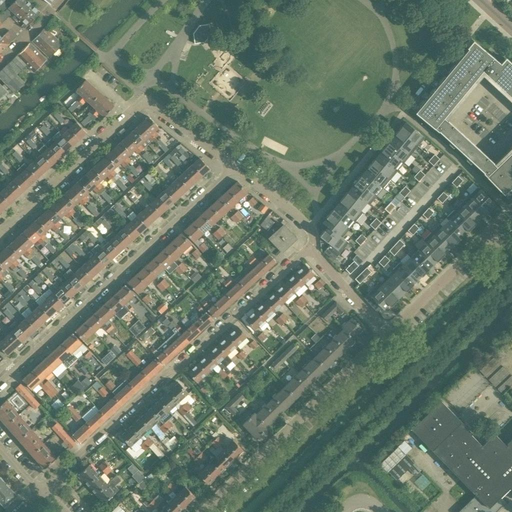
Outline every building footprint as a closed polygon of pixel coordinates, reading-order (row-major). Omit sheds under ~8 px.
[(15,0),(5,11),(8,14),(11,11),(15,15),(27,1),(26,0),(15,0)] [(27,1),(15,15),(12,18),(14,20),(17,17),(20,20),(33,6),(27,1)] [(40,12),(33,6),(20,20),(24,23),(21,27),(24,29),(40,12)] [(0,25),(3,23),(9,16),(8,14),(5,11),(2,15),(0,12),(0,25)] [(199,25),(193,33),(194,43),(202,42),(201,36),(204,32),(204,30),(207,30),(208,31),(210,31),(209,24),(199,25)] [(31,41),(49,58),(62,44),(44,28),(31,41)] [(0,51),(11,42),(15,37),(9,31),(4,35),(0,32),(0,51)] [(426,100),(424,99),(418,107),(419,108),(415,113),(433,129),(434,129),(487,176),(486,177),(503,195),(508,190),(509,191),(511,188),(511,64),(505,58),(502,62),(500,63),(473,41),(466,48),(468,49),(464,53),(463,52),(457,60),(458,61),(455,65),(453,64),(447,72),(448,73),(445,77),(444,76),(437,83),(439,84),(435,88),(434,87),(428,95),(429,96),(426,100)] [(16,56),(26,65),(33,73),(46,60),(29,44),(16,56)] [(26,65),(16,56),(0,71),(0,77),(15,93),(25,82),(16,75),(26,65)] [(85,100),(89,103),(99,92),(85,79),(75,90),(79,94),(75,98),(77,100),(81,103),(82,104),(85,100)] [(87,115),(88,116),(89,117),(106,99),(99,92),(89,103),(93,107),(89,111),(90,111),(87,115)] [(106,99),(89,117),(91,119),(93,120),(100,113),(104,116),(114,105),(106,99)] [(71,112),(76,108),(73,104),(68,109),(71,112)] [(147,117),(140,123),(153,138),(154,137),(157,135),(153,131),(157,127),(147,117)] [(67,129),(78,140),(85,134),(74,122),(67,129)] [(398,131),(417,147),(425,138),(406,122),(402,127),(402,126),(398,131)] [(140,123),(133,129),(143,140),(147,137),(150,141),(151,140),(154,144),(156,143),(158,141),(154,137),(153,138),(140,123)] [(58,132),(71,146),(78,140),(67,129),(61,135),(58,132)] [(133,129),(126,136),(140,151),(143,148),(139,144),(143,140),(133,129)] [(417,147),(398,131),(395,135),(392,139),(411,155),(417,147)] [(51,139),(64,153),(71,146),(58,132),(51,139)] [(126,136),(119,142),(129,153),(133,149),(137,153),(140,151),(126,136)] [(46,148),(57,159),(64,153),(51,139),(44,144),(47,147),(46,148)] [(404,163),(411,155),(392,139),(388,144),(388,143),(384,147),(404,163)] [(159,140),(158,141),(156,143),(160,148),(164,145),(159,140)] [(119,142),(105,155),(115,166),(119,162),(123,166),(126,171),(128,169),(132,166),(132,165),(130,167),(127,164),(131,161),(130,160),(129,161),(125,156),(129,153),(119,142)] [(164,145),(160,148),(159,149),(155,152),(159,157),(168,149),(164,145)] [(176,148),(182,155),(185,152),(181,147),(181,148),(179,146),(176,148)] [(404,163),(384,147),(381,152),(378,156),(397,172),(404,163)] [(39,154),(50,166),(57,159),(46,148),(39,154)] [(170,158),(173,162),(177,159),(173,155),(175,153),(173,151),(169,154),(171,157),(169,159),(170,158)] [(33,161),(43,172),(50,166),(39,154),(33,161)] [(112,176),(116,180),(117,181),(119,179),(120,178),(112,169),(115,166),(105,155),(98,162),(112,177),(112,176)] [(390,180),(397,172),(378,156),(375,160),(374,160),(371,164),(390,180)] [(191,164),(201,175),(208,168),(198,157),(191,164)] [(26,167),(36,178),(43,172),(33,161),(27,166),(26,167)] [(98,162),(91,168),(101,179),(106,175),(109,179),(112,177),(98,162)] [(19,174),(29,185),(36,178),(26,167),(27,166),(24,163),(16,170),(19,173),(19,174)] [(184,170),(194,181),(201,175),(191,164),(184,170)] [(383,188),(390,180),(371,164),(367,168),(368,169),(364,173),(383,188)] [(84,174),(101,193),(102,193),(104,191),(106,189),(102,186),(98,182),(101,179),(91,168),(84,174)] [(177,177),(187,188),(194,181),(184,170),(177,177)] [(148,173),(144,177),(149,182),(152,178),(148,173)] [(383,188),(364,173),(361,177),(360,176),(357,181),(376,196),(383,188)] [(12,180),(22,191),(29,185),(19,174),(12,180)] [(84,174),(77,181),(88,192),(91,188),(95,192),(99,196),(100,194),(101,193),(84,174)] [(170,183),(180,194),(187,188),(177,177),(170,183)] [(140,181),(146,188),(149,184),(143,178),(140,181)] [(5,186),(15,198),(22,191),(12,180),(5,186)] [(77,181),(70,187),(84,202),(88,199),(84,195),(88,192),(77,181)] [(237,181),(228,190),(237,200),(247,192),(237,181)] [(376,196),(357,181),(353,185),(354,185),(350,189),(366,203),(369,205),(376,196)] [(163,190),(174,201),(180,194),(170,183),(163,190)] [(0,195),(8,204),(15,198),(5,186),(0,190),(0,195)] [(70,187),(63,194),(73,204),(78,201),(81,205),(84,202),(70,187)] [(478,187),(470,195),(487,213),(491,209),(491,208),(495,204),(478,187)] [(366,203),(350,189),(347,193),(346,193),(343,197),(359,211),(360,210),(366,203)] [(157,196),(167,207),(174,201),(163,190),(157,196)] [(228,190),(219,198),(229,208),(237,200),(228,190)] [(63,194),(56,200),(70,215),(71,215),(74,212),(70,207),(73,204),(63,194)] [(0,208),(1,210),(8,204),(0,195),(0,208)] [(487,213),(470,195),(462,202),(479,220),(483,216),(487,213)] [(150,202),(160,213),(167,207),(157,196),(150,202)] [(257,202),(252,197),(247,202),(252,207),(257,202)] [(337,206),(355,221),(363,213),(360,210),(359,211),(343,197),(339,201),(340,202),(337,206)] [(219,198),(210,206),(220,217),(229,208),(219,198)] [(56,200),(49,206),(59,217),(63,214),(67,218),(70,215),(56,200)] [(143,209),(153,220),(160,213),(150,202),(145,207),(143,209)] [(479,220),(462,202),(454,210),(472,228),(476,224),(475,223),(479,220)] [(258,209),(263,213),(268,207),(262,203),(258,209)] [(49,206),(43,213),(56,228),(57,227),(60,224),(57,220),(59,217),(49,206)] [(210,206),(201,214),(211,225),(220,217),(210,206)] [(349,230),(355,221),(337,206),(333,210),(329,214),(349,230)] [(90,211),(93,215),(95,217),(99,213),(93,207),(90,211)] [(116,214),(113,210),(111,208),(107,212),(112,218),(116,214)] [(425,211),(430,216),(433,213),(428,208),(425,211)] [(136,215),(146,226),(153,220),(143,209),(136,215)] [(129,222),(139,233),(146,226),(136,215),(130,220),(121,210),(118,213),(122,217),(123,216),(129,222)] [(449,220),(463,235),(467,231),(468,231),(472,228),(454,210),(446,218),(449,220)] [(238,211),(234,214),(239,220),(243,216),(238,211)] [(74,212),(71,215),(74,218),(72,220),(76,224),(79,220),(76,217),(73,214),(75,212),(74,212)] [(57,234),(59,233),(60,231),(57,227),(56,228),(43,213),(36,219),(46,230),(50,226),(53,230),(57,234)] [(201,214),(192,222),(192,223),(202,233),(211,225),(201,214)] [(239,220),(234,214),(230,218),(236,223),(239,220)] [(349,230),(329,214),(326,218),(322,223),(327,227),(341,238),(342,238),(349,230)] [(267,217),(263,221),(271,227),(274,222),(267,217)] [(29,226),(46,244),(48,242),(50,241),(46,237),(42,233),(46,230),(36,219),(29,226)] [(463,235),(449,220),(442,227),(441,227),(456,243),(460,239),(460,238),(463,235)] [(271,227),(263,221),(260,226),(267,231),(271,227)] [(122,228),(132,239),(139,233),(129,222),(122,228)] [(192,223),(183,231),(193,242),(202,234),(202,233),(192,223)] [(456,243),(441,227),(442,227),(439,224),(431,232),(448,250),(452,246),(452,247),(456,243)] [(282,225),(275,232),(287,245),(295,239),(282,225)] [(46,244),(29,226),(22,232),(32,243),(36,239),(39,243),(43,247),(45,246),(46,244)] [(220,227),(216,231),(222,237),(225,233),(220,227)] [(342,238),(341,238),(327,227),(324,231),(324,230),(319,236),(327,242),(340,253),(348,243),(342,238)] [(115,235),(125,245),(132,239),(122,228),(115,234),(115,235)] [(108,241),(118,252),(125,245),(115,235),(115,234),(112,231),(105,238),(108,241)] [(222,237),(216,231),(212,234),(218,240),(222,237)] [(28,253),(32,257),(34,255),(36,254),(32,250),(28,246),(32,243),(22,232),(15,238),(28,253)] [(287,245),(275,232),(268,239),(280,252),(287,245)] [(448,250),(431,232),(423,240),(425,243),(426,242),(441,258),(444,254),(444,253),(448,250)] [(181,233),(172,241),(181,252),(190,243),(181,233)] [(15,238),(8,245),(18,256),(22,252),(29,260),(31,258),(32,257),(28,253),(15,238)] [(396,243),(401,248),(404,244),(399,240),(396,243)] [(73,248),(76,252),(80,249),(76,245),(77,244),(74,241),(72,244),(74,246),(73,248)] [(101,247),(111,258),(118,252),(108,241),(101,247)] [(172,241),(163,250),(173,260),(181,252),(172,241)] [(441,258),(426,242),(425,243),(418,250),(432,265),(436,261),(437,262),(441,258)] [(203,243),(198,248),(203,253),(208,249),(203,243)] [(398,251),(401,248),(396,243),(393,247),(398,251)] [(8,245),(1,251),(15,266),(18,263),(15,259),(18,256),(8,245)] [(94,254),(104,265),(111,258),(101,247),(94,254)] [(80,249),(76,252),(80,256),(82,259),(84,257),(82,254),(83,252),(80,249)] [(200,254),(196,249),(191,254),(196,259),(200,254)] [(163,250),(154,258),(164,268),(173,260),(163,250)] [(432,265),(418,250),(410,257),(425,273),(429,269),(432,265)] [(15,273),(17,271),(19,270),(18,269),(15,266),(1,251),(0,252),(0,264),(4,269),(8,265),(12,269),(15,273)] [(58,261),(62,265),(66,261),(62,258),(63,257),(60,254),(58,256),(60,259),(58,261)] [(87,260),(97,271),(104,265),(94,254),(87,260)] [(256,265),(255,266),(263,274),(275,263),(267,255),(260,261),(257,257),(255,258),(253,256),(249,259),(253,264),(254,263),(256,265)] [(403,265),(402,265),(417,280),(421,276),(421,277),(425,273),(410,257),(403,265)] [(154,258),(145,266),(155,276),(164,268),(154,258)] [(80,267),(90,277),(97,271),(87,260),(80,267)] [(345,269),(350,274),(358,266),(354,261),(345,269)] [(182,262),(178,266),(183,272),(187,268),(182,262)] [(417,280),(402,265),(403,265),(400,262),(392,270),(394,273),(395,273),(410,288),(413,284),(417,280)] [(304,265),(294,274),(303,284),(313,275),(304,265)] [(145,266),(136,274),(146,285),(155,276),(145,266)] [(183,272),(178,266),(174,269),(180,275),(183,272)] [(255,266),(243,277),(251,285),(263,274),(255,266)] [(45,274),(48,278),(52,274),(48,270),(46,267),(44,269),(46,272),(45,274)] [(73,273),(83,284),(90,277),(80,267),(73,273)] [(363,271),(368,276),(371,272),(366,268),(363,271)] [(368,276),(363,271),(355,279),(359,284),(368,276)] [(66,279),(76,290),(83,284),(73,273),(66,279)] [(191,279),(194,283),(201,277),(197,273),(191,279)] [(410,288),(395,273),(394,273),(387,280),(401,295),(405,291),(406,292),(410,288)] [(59,286),(62,283),(57,277),(55,278),(52,274),(48,278),(52,282),(54,280),(59,286)] [(127,283),(137,293),(146,285),(136,274),(127,283)] [(294,274),(284,284),(292,293),(303,284),(294,274)] [(33,279),(38,285),(42,281),(37,276),(33,279)] [(243,277),(231,288),(239,296),(251,285),(243,277)] [(314,285),(318,290),(325,283),(321,278),(314,285)] [(59,286),(69,297),(76,290),(66,279),(62,283),(59,286)] [(164,279),(160,282),(166,288),(169,285),(164,279)] [(31,286),(34,290),(38,287),(32,280),(30,282),(33,285),(31,286)] [(397,299),(401,295),(387,280),(380,287),(379,288),(394,303),(398,299),(397,299)] [(166,288),(160,282),(156,286),(162,292),(166,288)] [(124,284),(114,294),(124,304),(127,307),(131,312),(134,309),(126,301),(134,294),(124,284)] [(284,284),(274,293),(282,303),(292,293),(284,284)] [(377,285),(368,294),(383,309),(388,304),(390,307),(394,303),(379,288),(380,287),(377,285)] [(49,288),(49,289),(62,303),(69,297),(59,286),(53,292),(49,288)] [(231,288),(219,298),(227,307),(239,296),(231,288)] [(49,289),(42,295),(55,310),(62,303),(49,289)] [(274,293),(263,302),(272,312),(282,303),(274,293)] [(114,313),(124,304),(114,294),(104,303),(114,313)] [(39,305),(38,305),(48,316),(55,310),(42,295),(35,301),(39,305)] [(151,300),(147,295),(142,299),(146,304),(151,300)] [(298,299),(303,305),(304,304),(314,314),(318,311),(316,308),(313,309),(307,302),(308,301),(303,295),(298,299)] [(227,307),(219,298),(207,310),(215,318),(227,307)] [(199,305),(195,301),(192,304),(196,308),(200,312),(203,309),(199,305)] [(263,302),(253,311),(262,321),(272,312),(263,302)] [(336,302),(325,312),(330,316),(337,310),(340,314),(344,310),(336,302)] [(104,303),(94,313),(104,323),(114,334),(117,332),(107,320),(114,313),(104,303)] [(38,305),(31,311),(42,322),(48,316),(38,305)] [(28,308),(21,314),(35,329),(42,322),(31,311),(31,312),(28,308)] [(262,321),(253,311),(243,321),(252,330),(262,321)] [(206,312),(199,318),(196,315),(190,320),(201,331),(213,319),(206,312)] [(330,316),(325,312),(321,315),(328,323),(332,319),(329,317),(330,316)] [(114,334),(104,323),(94,313),(84,322),(94,332),(100,326),(103,330),(104,329),(111,337),(114,334)] [(283,313),(278,318),(283,323),(284,323),(288,319),(283,313)] [(24,318),(18,324),(28,335),(35,329),(21,314),(24,318)] [(166,318),(162,322),(167,327),(171,323),(166,318)] [(341,328),(342,329),(347,334),(352,338),(361,329),(351,318),(341,328)] [(187,329),(181,334),(189,342),(201,331),(190,320),(184,325),(187,329)] [(15,321),(8,328),(11,331),(21,342),(28,335),(18,324),(15,321)] [(94,332),(84,322),(74,332),(83,342),(94,332)] [(139,334),(132,326),(128,329),(135,337),(139,334)] [(236,327),(226,337),(235,346),(245,337),(236,327)] [(347,334),(342,329),(255,415),(253,413),(242,424),(256,438),(268,427),(267,426),(354,340),(352,338),(347,334)] [(11,331),(4,337),(14,348),(21,342),(11,331)] [(262,342),(263,343),(267,339),(266,338),(267,337),(262,332),(257,337),(262,342)] [(72,333),(62,343),(75,356),(80,351),(88,359),(92,355),(82,343),(72,333)] [(181,334),(169,346),(176,353),(189,342),(181,334)] [(14,348),(4,337),(0,340),(0,347),(7,355),(14,348)] [(226,337),(216,346),(225,355),(235,346),(226,337)] [(258,345),(253,340),(248,345),(253,350),(258,345)] [(62,343),(52,352),(68,368),(77,360),(62,343)] [(150,350),(164,365),(176,353),(166,343),(157,351),(153,347),(150,350)] [(271,364),(276,369),(297,348),(293,343),(271,364)] [(216,346),(206,355),(215,364),(225,355),(216,346)] [(126,355),(129,358),(134,353),(131,350),(126,355)] [(511,381),(511,371),(490,350),(484,356),(489,360),(479,369),(501,392),(511,381)] [(246,356),(242,351),(237,356),(241,361),(246,356)] [(52,352),(42,361),(51,371),(61,362),(52,352)] [(129,358),(134,364),(139,359),(134,353),(129,358)] [(206,355),(197,364),(206,374),(215,364),(206,355)] [(155,359),(141,372),(148,379),(162,367),(155,359)] [(42,361),(32,370),(41,380),(42,380),(51,371),(42,361)] [(119,364),(115,368),(119,373),(124,369),(119,364)] [(206,374),(197,364),(187,373),(196,383),(206,374)] [(225,366),(221,370),(226,376),(231,372),(225,366)] [(42,380),(41,380),(32,370),(22,380),(31,390),(38,384),(40,387),(41,386),(46,392),(53,386),(47,380),(44,383),(42,380)] [(226,376),(221,370),(218,373),(223,379),(226,376)] [(141,372),(127,384),(134,392),(148,379),(141,372)] [(79,381),(85,387),(90,382),(85,376),(79,381)] [(71,387),(78,395),(85,388),(78,380),(71,387)] [(105,384),(110,390),(115,386),(110,380),(105,384)] [(176,382),(167,391),(177,402),(178,402),(187,393),(176,382)] [(23,396),(34,409),(39,405),(20,384),(15,389),(23,397),(23,396)] [(127,384),(114,397),(121,405),(134,392),(127,384)] [(200,390),(204,395),(209,390),(205,385),(200,390)] [(46,392),(51,397),(54,394),(58,391),(53,386),(46,392)] [(107,393),(102,387),(97,391),(103,398),(107,393)] [(187,412),(181,407),(182,406),(178,402),(177,402),(167,391),(157,400),(168,411),(174,405),(178,410),(193,426),(197,423),(187,412)] [(219,411),(222,415),(227,409),(234,416),(238,411),(234,407),(244,397),(239,392),(219,411)] [(114,397),(100,410),(107,417),(121,405),(114,397)] [(0,404),(0,418),(44,469),(56,458),(5,400),(0,404)] [(157,400),(148,409),(168,430),(172,426),(167,420),(163,424),(159,420),(168,411),(157,400)] [(511,439),(506,445),(495,434),(483,446),(471,435),(472,434),(440,401),(411,429),(476,495),(458,511),(495,511),(505,503),(500,497),(510,488),(511,490),(511,439)] [(186,402),(182,406),(181,407),(187,412),(191,408),(186,402)] [(65,410),(69,414),(74,409),(71,405),(65,410)] [(69,414),(74,419),(79,415),(74,409),(69,414)] [(148,409),(138,418),(149,429),(155,423),(159,427),(159,428),(170,441),(174,437),(167,430),(168,430),(148,409)] [(100,410),(87,422),(94,430),(107,417),(100,410)] [(138,418),(129,427),(139,438),(143,442),(148,448),(149,447),(160,459),(163,456),(156,449),(157,448),(153,443),(148,438),(147,438),(143,434),(149,429),(138,418)] [(94,430),(87,422),(73,435),(80,442),(94,430)] [(63,441),(70,448),(75,444),(57,424),(52,428),(64,440),(63,441)] [(130,447),(139,438),(129,427),(119,436),(130,447)] [(215,439),(220,445),(224,441),(215,432),(212,435),(215,439)] [(220,445),(215,439),(211,444),(216,449),(220,445)] [(233,440),(224,449),(233,459),(242,450),(233,440)] [(398,446),(380,463),(382,465),(396,480),(408,469),(415,476),(421,470),(416,465),(405,454),(411,449),(410,447),(405,443),(404,441),(398,446)] [(140,445),(145,451),(148,448),(143,442),(140,445)] [(203,462),(190,448),(187,451),(195,459),(193,460),(199,465),(203,462)] [(190,448),(203,462),(207,457),(198,448),(194,452),(190,448)] [(224,449),(215,457),(225,467),(233,459),(224,449)] [(215,457),(206,465),(216,475),(225,467),(215,457)] [(99,467),(102,470),(107,465),(104,462),(99,467)] [(77,475),(86,484),(97,474),(89,464),(77,475)] [(132,464),(127,468),(133,474),(138,470),(132,464)] [(107,465),(102,470),(105,475),(111,470),(107,465)] [(216,475),(206,465),(197,474),(207,484),(216,475)] [(86,484),(94,494),(106,484),(97,474),(86,484)] [(167,486),(186,505),(195,496),(185,486),(179,492),(176,488),(176,487),(171,482),(163,475),(161,478),(168,485),(167,486)] [(0,504),(3,508),(16,496),(0,477),(0,504)] [(106,484),(94,494),(103,504),(119,490),(110,480),(106,484)] [(143,480),(138,485),(142,489),(147,484),(143,480)] [(167,503),(175,511),(178,511),(186,505),(167,486),(163,489),(172,499),(167,503)] [(154,499),(150,503),(155,508),(159,504),(154,499)] [(150,503),(146,506),(151,511),(152,511),(155,508),(150,503)] [(159,511),(158,511),(175,511),(167,503),(159,511)]
